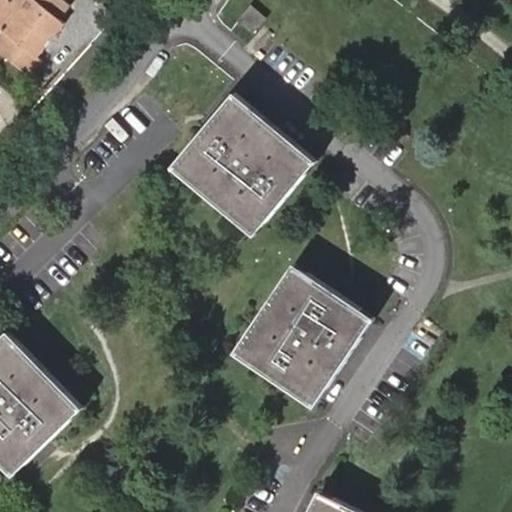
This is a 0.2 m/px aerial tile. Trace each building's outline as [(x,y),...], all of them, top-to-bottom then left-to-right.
[(55,0),(23,0),(14,11),(5,2),(0,7),(0,32),(8,40),(0,47),(0,56),(28,83),(43,66),(38,62),(65,32),(59,28),(71,13),(55,0)] [(254,31),(266,17),(252,6),(240,19),(254,31)] [(257,232),(316,161),(237,94),(178,165),(257,232)] [(317,402),(374,317),(298,265),(239,351),(317,402)] [(0,455),(16,472),(84,406),(11,332),(0,342),(0,455)] [(363,511),(323,491),(312,511),(363,511)]
